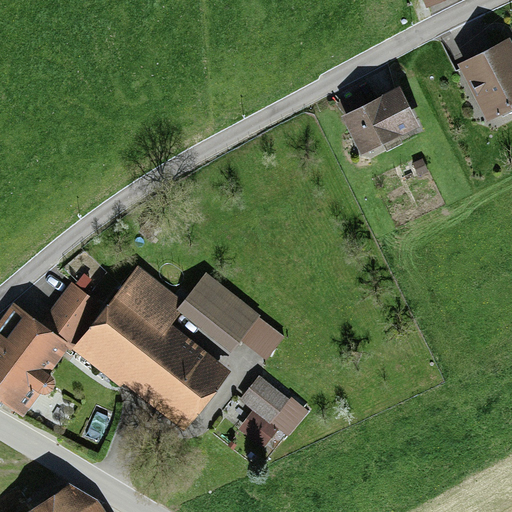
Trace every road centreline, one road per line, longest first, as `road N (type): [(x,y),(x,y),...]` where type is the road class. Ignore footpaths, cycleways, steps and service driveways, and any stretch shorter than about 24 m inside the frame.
road 1 (residential): [(0,298),(69,237),(173,166),(488,0)]
road 2 (tertiary): [(0,426),(146,511)]
